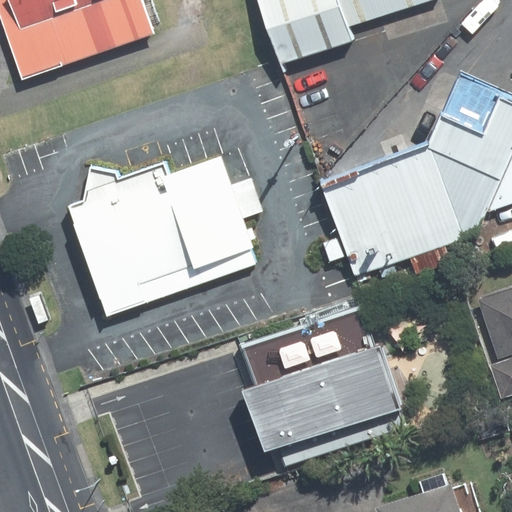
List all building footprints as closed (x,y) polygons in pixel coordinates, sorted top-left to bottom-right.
[(0,0),(0,29),(16,77),(147,32),(135,0),(0,0)] [(262,0),(283,60),(344,38),(340,27),(418,0),(262,0)] [(488,208),(511,153),(511,95),(456,72),(439,113),(431,110),(416,142),(323,174),(357,272),(405,256),(411,275),(448,262),(441,243),(478,230),(488,208)] [(511,153),(488,208),(511,199),(511,153)] [(234,216),(256,209),(244,177),(223,184),(213,154),(160,172),(157,162),(113,177),(110,169),(83,165),(76,200),(62,205),(99,314),(249,263),(234,216)] [(511,285),(473,298),(492,357),(511,350),(511,285)] [(363,307),(247,347),(259,381),(244,386),(267,451),(281,446),(288,466),(405,426),(399,408),(405,406),(384,344),(377,347),(363,307)] [(511,355),(485,365),(498,399),(511,393),(511,355)] [(476,413),(482,438),(511,431),(505,405),(476,413)] [(455,511),(442,471),(412,481),(415,493),(370,507),(371,511),(455,511)]
